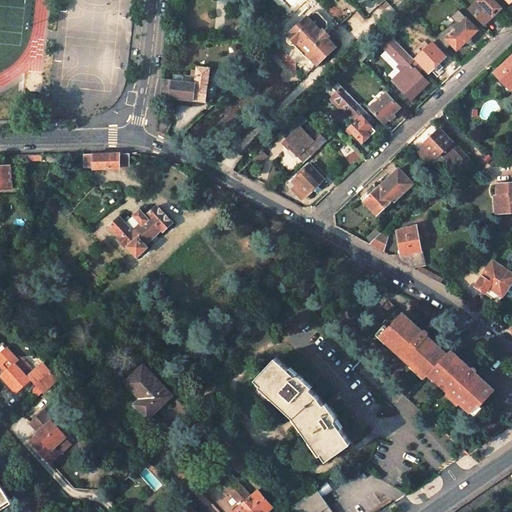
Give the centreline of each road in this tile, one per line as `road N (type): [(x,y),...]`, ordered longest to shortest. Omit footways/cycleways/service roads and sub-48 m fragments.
road 1 (residential): [(311,224),(511,31)]
road 2 (tertiary): [(311,224),(511,348)]
road 3 (tertiary): [(134,135),(311,224)]
road 4 (tertiary): [(155,0),(134,135)]
road 5 (unclassified): [(134,135),(0,138)]
